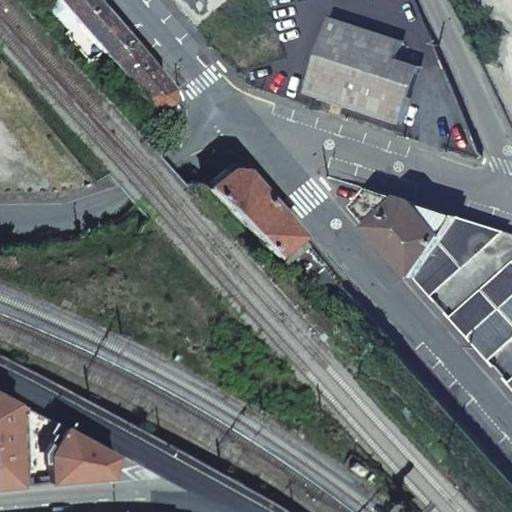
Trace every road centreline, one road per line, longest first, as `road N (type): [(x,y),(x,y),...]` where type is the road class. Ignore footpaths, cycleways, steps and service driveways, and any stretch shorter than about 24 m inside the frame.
road 1 (residential): [(240,122),(511,416)]
road 2 (residential): [(511,197),(240,122)]
road 3 (residential): [(240,122),(112,205),(40,219),(0,215)]
road 4 (residential): [(0,373),(187,478)]
road 5 (residential): [(511,184),(426,0)]
road 6 (residential): [(0,503),(164,489),(187,478)]
road 7 (residential): [(133,0),(240,122)]
